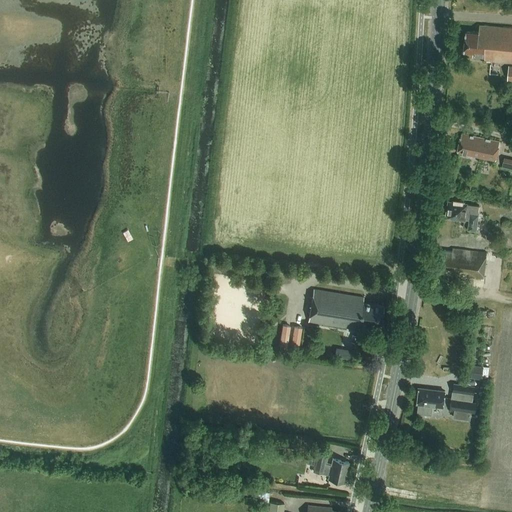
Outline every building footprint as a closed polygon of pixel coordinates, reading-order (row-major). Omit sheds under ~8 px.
[(466,32),(465,50),(474,51),(474,55),(485,56),(485,59),(497,60),(497,61),(511,62),(511,28),(479,25),(478,32),(466,32)] [(458,151),(481,155),(480,160),(494,162),(495,158),(498,142),(475,137),(462,134),(458,151)] [(511,166),(511,156),(503,154),(501,163),(511,166)] [(446,214),(448,216),(448,217),(465,218),(471,219),(469,227),(475,228),(478,206),(449,202),(448,210),(447,211),(446,214)] [(452,251),(442,250),(440,267),(444,267),(443,274),(483,279),(485,252),(473,251),(452,248),(452,251)] [(313,290),(308,322),(359,329),(359,327),(367,328),(367,325),(379,327),(382,305),(363,302),(364,297),(313,290)] [(304,354),(305,353),(313,351),(311,343),(301,346),(304,354)] [(354,351),(336,348),(334,357),(352,360),(354,351)] [(483,365),(471,363),(471,364),(470,364),(468,375),(469,375),(469,376),(481,378),(483,365)] [(475,386),(453,383),(449,410),(475,413),(476,402),(472,402),(475,386)] [(418,388),(416,403),(418,403),(417,412),(430,413),(431,405),(442,406),(443,391),(418,388)] [(269,448),(246,444),(245,448),(264,451),(268,452),(269,448)] [(311,447),(307,463),(314,465),(313,471),(324,473),(329,475),(328,479),(344,482),(349,462),(332,458),(331,464),(326,463),(329,451),(311,447)] [(258,500),(268,501),(269,493),(259,493),(258,500)] [(283,511),(284,503),(270,502),(268,511),(283,511)]
